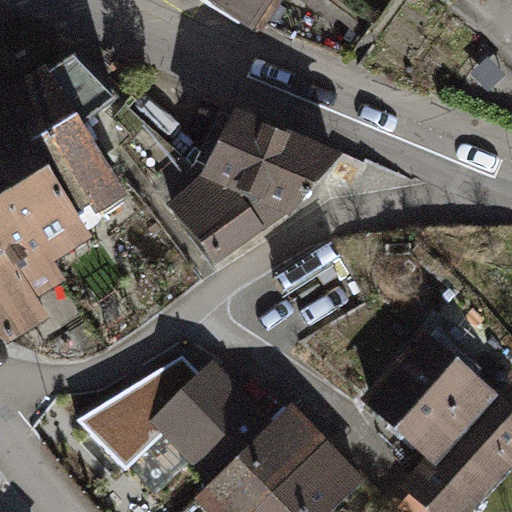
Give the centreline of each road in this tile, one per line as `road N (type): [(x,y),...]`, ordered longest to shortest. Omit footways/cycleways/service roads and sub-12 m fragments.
road 1 (residential): [(0,388),(116,379),(376,208),(492,185)]
road 2 (residential): [(14,0),(492,185)]
